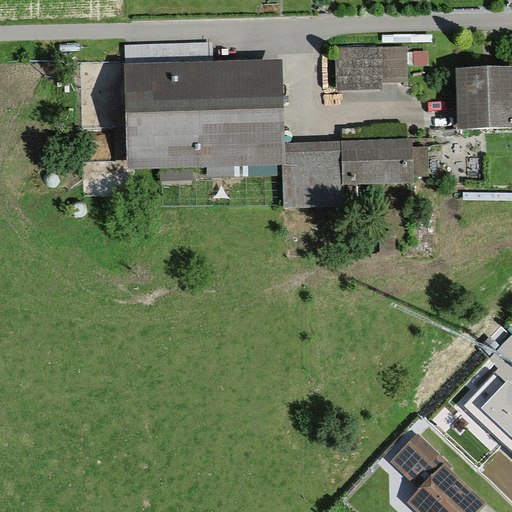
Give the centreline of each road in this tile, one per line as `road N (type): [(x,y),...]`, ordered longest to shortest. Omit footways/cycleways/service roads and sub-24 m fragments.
road 1 (residential): [(511,21),(128,34)]
road 2 (track): [(128,34),(0,37)]
